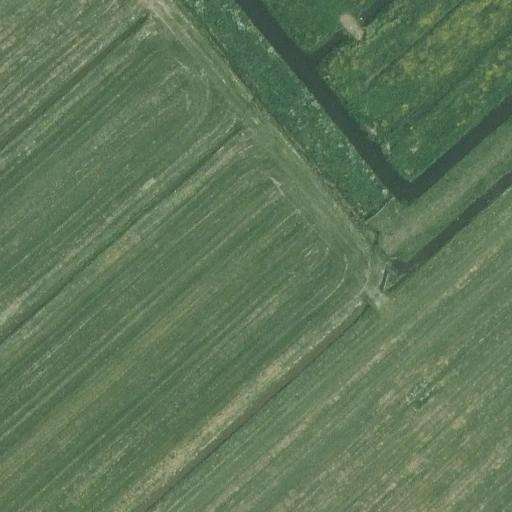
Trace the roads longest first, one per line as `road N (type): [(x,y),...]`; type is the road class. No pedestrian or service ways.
road 1 (track): [(200,0),(395,244),(424,228),(511,147)]
road 2 (track): [(395,244),(97,511)]
